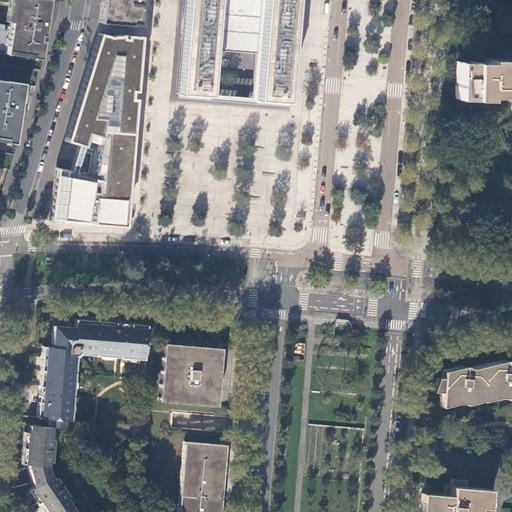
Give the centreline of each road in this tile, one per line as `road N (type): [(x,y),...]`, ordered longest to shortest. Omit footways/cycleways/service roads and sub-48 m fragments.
road 1 (secondary): [(301,257),(0,248)]
road 2 (secondary): [(0,293),(123,288),(280,300)]
road 3 (primary): [(392,266),(382,240),(401,0)]
road 4 (primary): [(340,0),(320,234),(301,257)]
road 5 (residential): [(83,0),(14,229),(0,248)]
road 6 (primary): [(280,300),(263,511)]
road 7 (primary): [(375,511),(393,308)]
road 8 (secondary): [(511,284),(392,266)]
